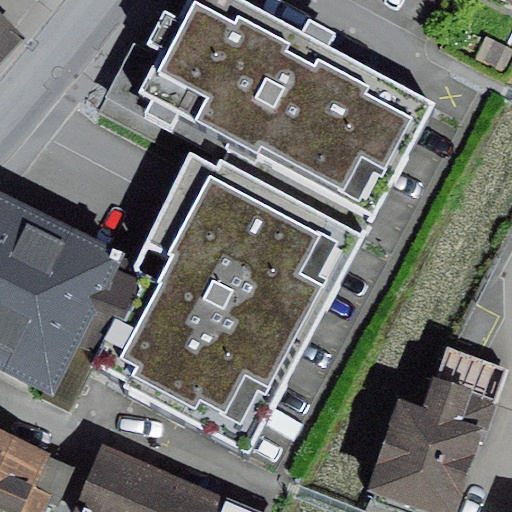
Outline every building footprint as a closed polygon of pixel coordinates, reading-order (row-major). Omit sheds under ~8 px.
[(314,41),(238,0),(192,0),(180,22),(164,14),(147,45),(160,52),(138,93),(258,157),(262,149),(375,209),(432,104),(314,41)] [(0,61),(21,40),(0,19),(0,61)] [(511,49),(487,38),(477,60),(505,72),(511,56),(511,49)] [(216,168),(191,155),(138,271),(93,365),(125,381),(122,388),(248,455),(365,236),(220,158),(216,168)] [(126,254),(0,192),(0,368),(44,391),(42,398),(71,413),(93,365),(138,271),(126,254)] [(451,351),(440,382),(496,401),(506,369),(451,351)] [(440,382),(435,380),(425,409),(399,400),(368,492),(428,511),(458,511),(496,401),(440,382)] [(78,463),(0,429),(0,511),(46,511),(50,505),(58,508),(78,463)] [(257,511),(102,444),(75,511),(257,511)]
